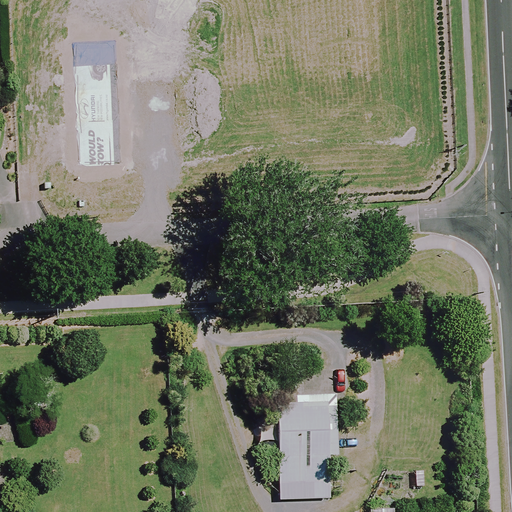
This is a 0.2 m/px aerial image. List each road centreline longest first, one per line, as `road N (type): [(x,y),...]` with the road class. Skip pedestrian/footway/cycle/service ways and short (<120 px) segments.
road 1 (residential): [(511,214),(0,241)]
road 2 (residential): [(502,0),(511,214)]
